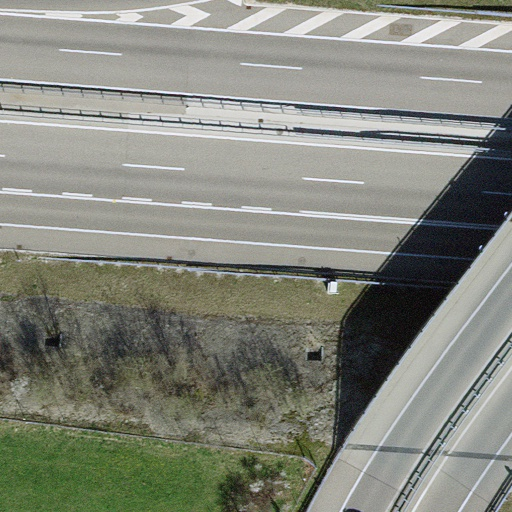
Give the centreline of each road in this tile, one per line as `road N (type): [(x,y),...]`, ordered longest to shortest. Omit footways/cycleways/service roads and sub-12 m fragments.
road 1 (motorway): [(511,83),(0,44)]
road 2 (motorway): [(511,286),(419,409),(355,511)]
road 3 (motorway): [(0,157),(262,176)]
road 4 (motorway): [(262,176),(511,218)]
road 5 (motorway): [(262,176),(511,195)]
road 6 (motorway): [(440,511),(511,406)]
